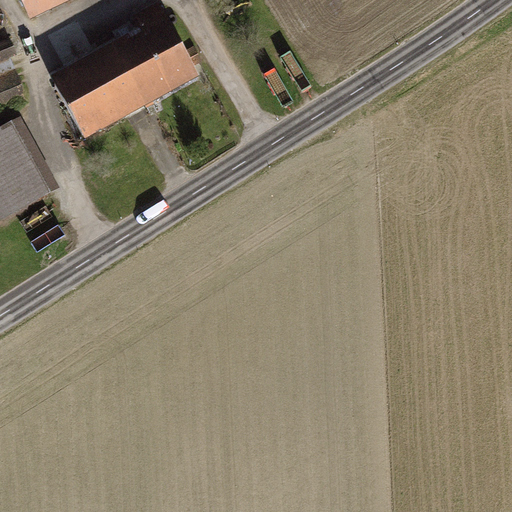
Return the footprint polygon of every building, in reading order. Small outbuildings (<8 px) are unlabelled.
[(16,0),(28,24),(80,0),(16,0)] [(139,34),(50,82),(84,143),(197,82),(156,7),(131,20),(139,34)] [(7,40),(0,41),(0,69),(15,65),(7,40)] [(13,75),(0,78),(0,114),(23,107),(13,75)] [(17,123),(0,131),(0,223),(56,194),(17,123)]
